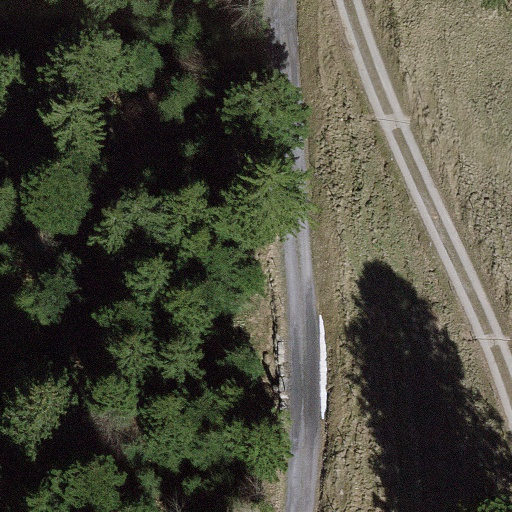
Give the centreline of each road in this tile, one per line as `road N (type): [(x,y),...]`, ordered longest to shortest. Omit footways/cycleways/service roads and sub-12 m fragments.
road 1 (track): [(269,0),(292,330),(285,511)]
road 2 (track): [(511,433),(336,0)]
